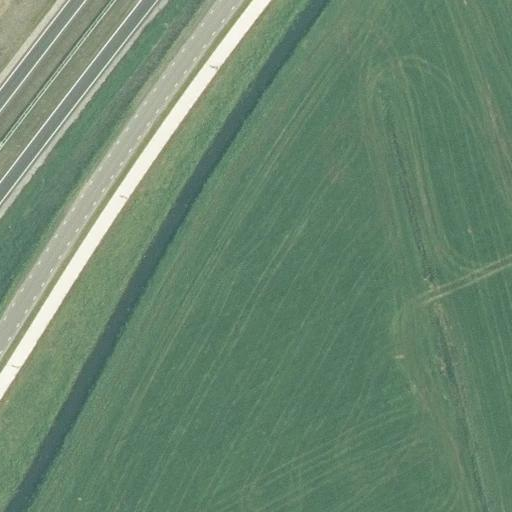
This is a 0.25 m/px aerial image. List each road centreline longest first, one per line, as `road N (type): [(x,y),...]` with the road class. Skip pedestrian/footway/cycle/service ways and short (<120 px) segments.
road 1 (unclassified): [(0,336),(126,139),(228,0)]
road 2 (trunk): [(0,188),(147,0)]
road 3 (trunk): [(77,0),(0,98)]
